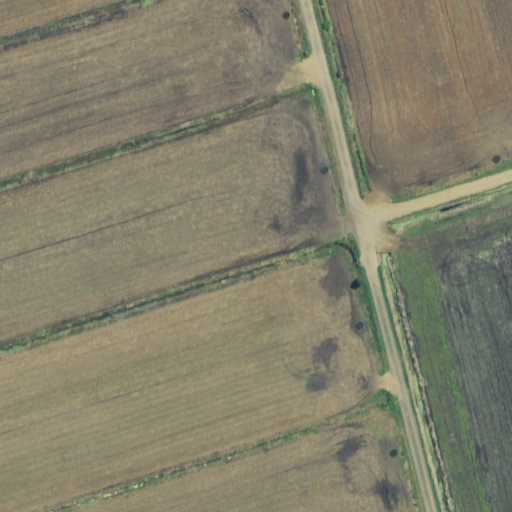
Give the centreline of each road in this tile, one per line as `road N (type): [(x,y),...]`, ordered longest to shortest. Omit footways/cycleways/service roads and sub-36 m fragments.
road 1 (track): [(406,511),(280,0)]
road 2 (track): [(511,162),(334,221)]
